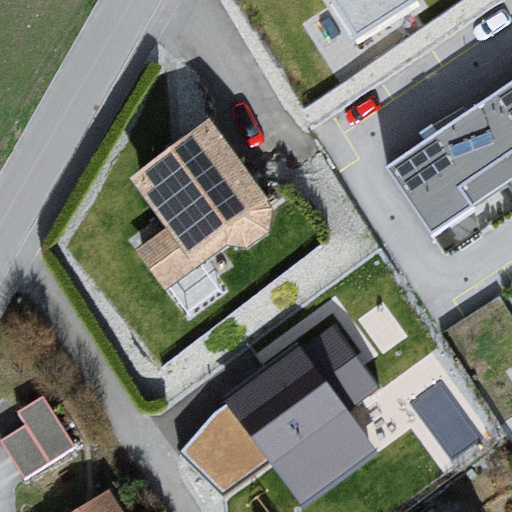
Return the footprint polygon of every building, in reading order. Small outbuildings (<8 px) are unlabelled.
[(419,0),(331,0),(360,46),(424,7),(419,0)] [(511,91),(393,170),(441,242),(511,195),(511,91)] [(271,214),(210,130),(134,185),(168,232),(142,250),(169,287),(271,214)] [(225,398),(312,507),(375,456),(354,430),(386,405),(320,322),(225,398)] [(0,422),(29,469),(78,438),(49,390),(0,420),(0,422)]
